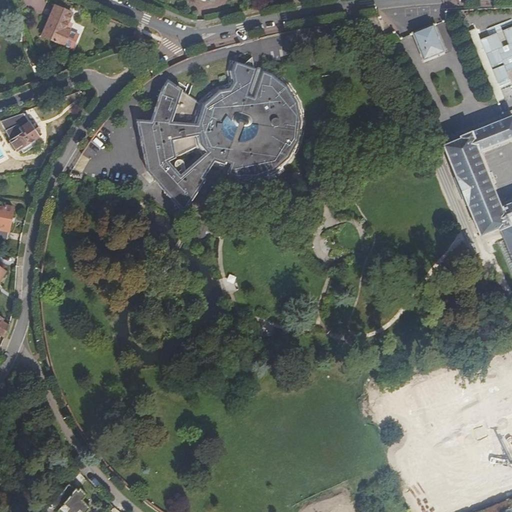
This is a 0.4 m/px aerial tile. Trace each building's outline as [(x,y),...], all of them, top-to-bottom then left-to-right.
[(42,35),(64,45),(70,31),(65,29),(68,22),(71,14),(54,6),(42,35)] [(412,32),(423,60),(444,52),(433,23),(412,32)] [(70,31),(64,45),(72,48),(73,46),(76,45),(78,41),(77,38),(78,35),(70,31)] [(234,57),(228,69),(230,79),(218,81),(202,97),(202,98),(192,119),(196,141),(203,149),(211,159),(222,163),(217,177),(224,179),(225,175),(229,176),(235,177),(255,178),(275,170),(292,157),(301,142),(306,119),(302,99),(292,80),(282,72),(275,66),(266,62),(252,93),(247,92),(260,66),(257,64),(254,54),(246,63),(234,57)] [(211,159),(203,149),(180,169),(167,154),(196,141),(192,119),(202,98),(175,71),(168,78),(153,108),(140,105),(144,157),(151,166),(155,163),(180,197),(202,171),(211,159)] [(511,201),(500,207),(477,150),(511,136),(511,115),(459,136),(459,138),(442,145),(479,234),(495,228),(496,230),(498,228),(511,262),(511,201)] [(18,125),(14,117),(0,121),(0,122),(3,131),(18,125)] [(28,122),(19,128),(22,133),(10,141),(17,151),(38,137),(28,122)] [(204,174),(202,171),(180,197),(155,163),(151,166),(177,204),(204,174)] [(0,244),(6,246),(12,214),(5,212),(5,215),(0,214),(0,234),(1,234),(0,236),(0,244)] [(0,334),(4,338),(7,331),(8,328),(8,327),(1,322),(4,319),(0,316),(0,334)] [(67,484),(54,500),(61,506),(57,510),(58,511),(85,511),(89,508),(80,500),(85,494),(79,488),(76,490),(67,484)]
